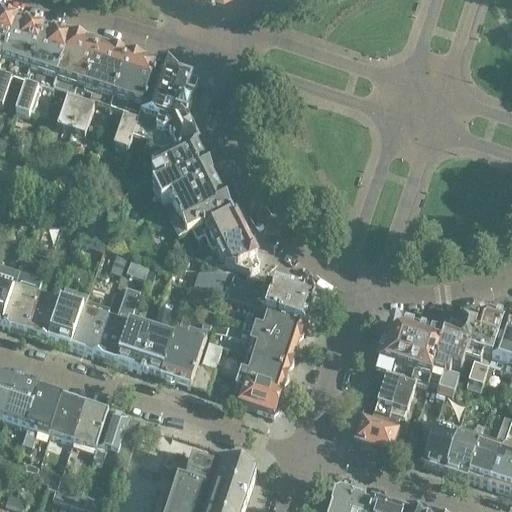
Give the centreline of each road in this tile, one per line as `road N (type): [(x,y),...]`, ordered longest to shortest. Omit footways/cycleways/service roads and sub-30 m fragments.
road 1 (residential): [(303,455),(0,355)]
road 2 (residential): [(238,66),(233,127),(260,210),(321,272),(360,291)]
road 3 (residential): [(27,0),(238,66)]
road 4 (residential): [(396,120),(346,267),(360,291)]
road 5 (residential): [(360,291),(380,278),(430,132)]
road 6 (residential): [(303,455),(472,511)]
road 7 (residential): [(303,455),(360,291)]
road 8 (residential): [(408,85),(249,31)]
road 9 (residential): [(238,66),(396,120)]
road 10 (residential): [(360,291),(403,302),(491,292)]
